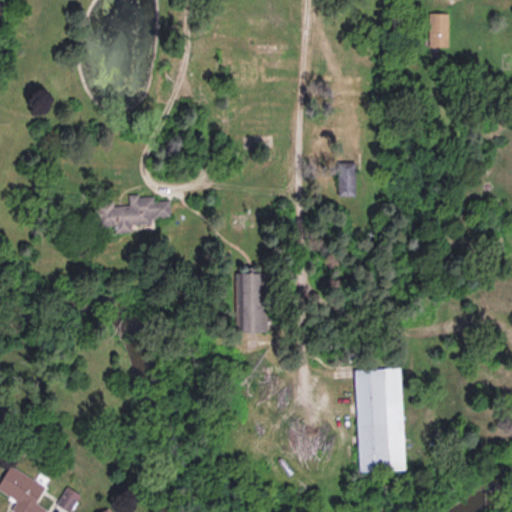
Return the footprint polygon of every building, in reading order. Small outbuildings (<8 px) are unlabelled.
[(446,13),(426,13),(426,48),(446,48),(446,13)] [(276,134),(249,134),(249,157),(276,157),(276,134)] [(335,196),(353,196),(353,162),(335,162),(335,196)] [(168,220),(167,200),(152,201),(151,195),(93,198),(95,227),(111,227),(112,234),(129,233),(129,222),(168,220)] [(233,273),(235,332),(263,331),(262,272),(233,273)] [(398,368),(351,369),(355,472),(402,471),(398,368)] [(8,510),(11,511),(41,511),(43,509),(32,503),(42,486),(7,465),(0,475),(0,492),(13,501),(8,510)] [(53,506),(62,511),(66,511),(77,496),(65,488),(53,506)]
